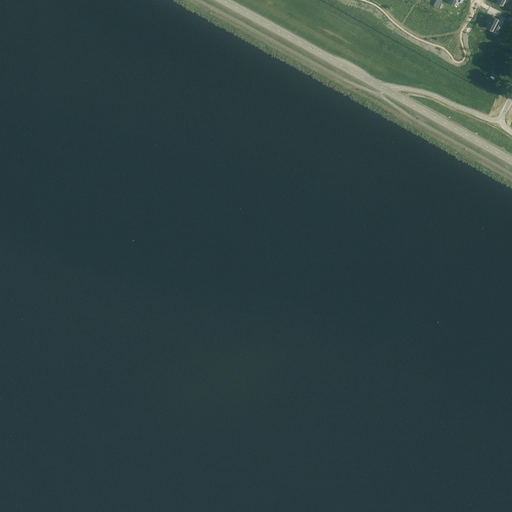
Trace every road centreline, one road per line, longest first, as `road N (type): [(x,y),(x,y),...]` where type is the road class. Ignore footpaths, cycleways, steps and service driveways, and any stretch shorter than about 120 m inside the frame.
road 1 (tertiary): [(383,89),(220,0)]
road 2 (tertiary): [(511,162),(383,89)]
road 3 (unclassified): [(499,119),(427,94),(383,89)]
